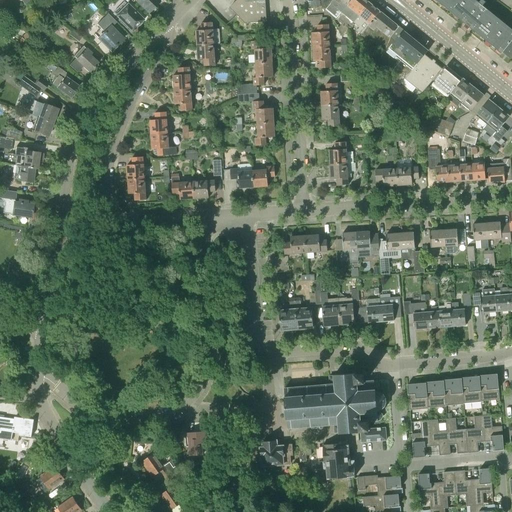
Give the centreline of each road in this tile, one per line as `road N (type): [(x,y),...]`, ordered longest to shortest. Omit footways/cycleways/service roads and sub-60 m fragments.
road 1 (residential): [(35,339),(81,120),(187,8)]
road 2 (residential): [(36,374),(93,419),(159,427),(180,413),(205,369),(209,211)]
road 3 (residential): [(187,8),(115,140),(109,171),(122,216),(209,211)]
road 4 (residential): [(396,364),(359,360),(327,342),(261,350),(254,339),(249,208)]
road 5 (residential): [(299,203),(511,193)]
road 6 (residential): [(299,203),(293,0)]
road 7 (residential): [(105,511),(38,398),(36,374)]
road 8 (tertiary): [(511,94),(396,0)]
